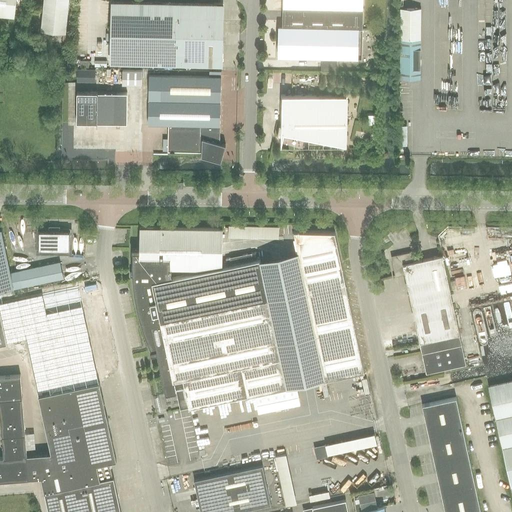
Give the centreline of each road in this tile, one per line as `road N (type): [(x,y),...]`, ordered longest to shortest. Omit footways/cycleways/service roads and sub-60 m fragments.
road 1 (unclassified): [(106,200),(107,262),(159,511)]
road 2 (unclassified): [(413,511),(358,242),(358,203)]
road 3 (unclassified): [(253,0),(249,201)]
road 4 (secondary): [(358,203),(511,205)]
road 5 (secondary): [(106,200),(249,201)]
